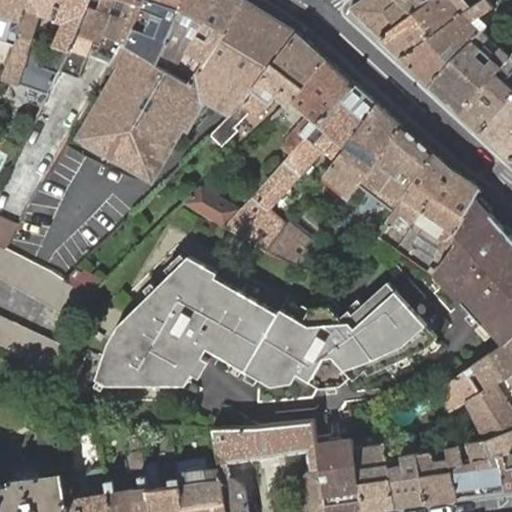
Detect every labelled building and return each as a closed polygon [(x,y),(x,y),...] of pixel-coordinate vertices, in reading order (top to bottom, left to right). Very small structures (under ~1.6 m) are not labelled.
[(0,0),(0,39),(16,45),(21,32),(25,21),(31,0),(0,0)] [(5,77),(3,81),(18,86),(29,55),(28,55),(34,37),(43,12),(57,17),(62,0),(31,0),(25,21),(21,32),(16,45),(15,50),(5,77)] [(62,0),(57,17),(67,21),(57,45),(63,47),(57,60),(42,53),(38,64),(60,71),(60,70),(70,50),(71,48),(72,47),(91,0),(62,0)] [(144,0),(91,0),(72,47),(71,48),(70,50),(60,70),(80,78),(89,55),(107,11),(121,15),(101,61),(110,64),(112,60),(113,58),(122,43),(127,46),(128,44),(142,5),(144,0)] [(158,63),(128,44),(127,46),(122,43),(113,58),(123,64),(121,67),(80,138),(150,180),(182,126),(187,128),(204,98),(231,113),(240,103),(254,87),(256,85),(299,31),(249,0),(243,0),(225,30),(227,31),(206,60),(189,83),(172,74),(165,69),(157,64),(158,63)] [(144,0),(142,5),(128,44),(158,63),(164,49),(187,0),(144,0)] [(214,0),(187,0),(164,49),(174,54),(182,58),(187,49),(205,21),(203,20),(214,0)] [(243,0),(214,0),(203,20),(205,21),(187,49),(206,60),(227,31),(225,30),(243,0)] [(360,0),(350,7),(381,37),(414,12),(401,0),(360,0)] [(400,55),(401,56),(465,11),(455,0),(432,0),(414,12),(381,37),(388,44),(402,34),(412,46),(400,55)] [(494,4),(490,0),(481,0),(465,11),(401,56),(430,85),(483,28),(474,19),(494,4)] [(401,0),(414,12),(432,0),(401,0)] [(491,30),(486,26),(483,28),(430,85),(432,87),(435,83),(461,106),(458,110),(461,112),(511,55),(511,49),(509,46),(497,59),(480,43),(491,30)] [(231,113),(211,134),(222,145),(238,130),(235,127),(250,112),(257,119),(271,103),(272,102),(278,95),(287,104),(292,99),(304,86),(303,85),(329,58),(299,32),(299,31),(256,85),(254,87),(240,103),(231,113)] [(402,34),(388,44),(400,55),(412,46),(402,34)] [(164,49),(158,63),(157,64),(165,69),(174,54),(164,49)] [(206,60),(187,49),(182,58),(172,74),(189,83),(206,60)] [(511,55),(461,112),(481,131),(511,94),(511,55)] [(123,64),(113,58),(112,60),(121,67),(123,64)] [(356,83),(329,58),(303,85),(304,86),(292,99),(308,113),(285,138),(287,140),(281,147),(291,155),(307,138),(320,124),(321,123),(319,122),(356,83)] [(60,71),(38,64),(34,76),(54,83),(60,71)] [(243,208),(226,226),(243,235),(251,240),(254,242),(268,252),(288,225),(269,209),(320,150),(311,142),(324,127),(328,129),(316,142),(337,160),(344,151),(347,147),(380,103),(356,83),(319,122),(321,123),(320,124),(307,138),(291,155),(254,196),(243,208)] [(435,83),(432,87),(458,110),(461,106),(435,83)] [(511,158),(511,94),(481,131),(511,158)] [(278,95),(272,102),(280,110),(287,104),(278,95)] [(403,124),(380,103),(347,147),(344,151),(337,160),(334,163),(327,172),(326,174),(327,175),(324,178),(326,179),(330,175),(346,188),(342,193),(349,198),(353,193),(361,181),(403,124)] [(361,181),(397,208),(407,193),(411,187),(435,152),(403,124),(361,181)] [(334,163),(337,160),(316,142),(328,129),(324,127),(311,142),(320,150),(334,163)] [(389,225),(381,237),(398,248),(417,220),(416,219),(418,217),(425,207),(453,168),(435,152),(411,187),(407,193),(397,208),(386,223),(389,225)] [(448,224),(441,233),(418,217),(416,219),(417,220),(398,248),(427,268),(433,272),(435,269),(439,264),(451,247),(455,242),(452,239),(457,230),(467,214),(465,214),(481,186),(453,168),(425,207),(448,224)] [(330,175),(326,179),(342,193),(346,188),(330,175)] [(203,185),(183,202),(226,226),(243,208),(203,185)] [(511,234),(503,224),(496,216),(480,198),(484,188),(482,187),(481,186),(465,214),(467,214),(457,230),(452,239),(455,242),(451,247),(439,264),(435,269),(463,302),(481,323),(477,327),(487,338),(496,330),(503,339),(500,341),(503,344),(506,342),(509,345),(511,341),(511,234)] [(425,207),(418,217),(441,233),(448,224),(425,207)] [(0,216),(0,244),(5,247),(17,224),(0,216)] [(288,225),(268,252),(273,253),(299,265),(316,243),(290,222),(288,225)] [(0,276),(74,320),(90,297),(77,288),(65,279),(51,270),(5,247),(0,244),(0,511),(70,511),(66,489),(66,484),(64,476),(36,480),(11,484),(2,485),(0,491),(0,276)] [(241,289),(217,275),(219,271),(190,254),(187,257),(171,273),(163,281),(160,283),(157,286),(150,293),(139,304),(119,324),(109,341),(105,354),(97,377),(100,378),(107,383),(109,384),(131,384),(137,383),(169,385),(187,384),(190,380),(194,373),(204,355),(209,347),(220,354),(233,361),(244,368),(249,371),(260,376),(273,385),(294,381),(296,376),(309,384),(312,380),(322,386),(328,385),(337,385),(343,383),(352,375),(355,378),(366,369),(370,373),(385,366),(400,360),(409,355),(427,347),(429,346),(436,339),(439,336),(389,280),(365,302),(363,304),(356,310),(352,313),(349,309),(341,317),(330,304),(312,306),(311,307),(304,320),(296,316),(282,308),(280,312),(265,303),(241,289)] [(395,276),(402,269),(398,265),(390,272),(395,276)] [(76,268),(65,279),(77,288),(90,297),(97,288),(100,286),(76,268)] [(0,347),(54,372),(62,348),(63,345),(0,315),(0,347)] [(104,335),(96,329),(93,335),(101,340),(104,335)] [(506,342),(503,344),(495,350),(473,365),(470,367),(479,393),(490,388),(499,382),(507,376),(511,373),(511,341),(509,345),(506,342)] [(511,373),(507,376),(499,382),(490,388),(479,393),(470,367),(464,372),(444,386),(453,408),(467,400),(479,424),(511,411),(511,373)] [(183,410),(173,405),(171,410),(180,415),(183,410)] [(511,411),(479,424),(486,439),(511,429),(511,411)] [(317,435),(315,419),(314,420),(298,422),(260,427),(215,428),(221,465),(227,511),(249,511),(249,510),(248,506),(248,497),(246,489),(246,488),(246,487),(245,486),(245,485),(244,484),(244,483),(243,482),(243,481),(242,481),(241,480),(240,479),(239,478),(238,478),(237,477),(236,477),(236,476),(235,476),(234,476),(233,476),(230,461),(262,456),(279,453),(310,449),(312,469),(316,468),(319,486),(306,488),(308,511),(327,511),(322,475),(319,447),(317,435)] [(68,422),(57,422),(60,433),(69,431),(68,422)] [(511,429),(486,439),(492,455),(498,453),(511,449),(511,429)] [(354,432),(354,430),(326,434),(317,435),(319,447),(322,475),(327,511),(346,511),(365,509),(360,469),(356,447),(356,442),(355,437),(354,432)] [(360,469),(365,509),(397,505),(391,468),(386,441),(363,445),(362,436),(361,431),(354,432),(355,437),(356,442),(356,447),(360,469)] [(492,455),(486,439),(472,441),(461,444),(448,447),(451,458),(459,496),(506,490),(502,468),(500,463),(498,453),(492,455)] [(143,450),(141,441),(133,443),(135,452),(143,450)] [(451,458),(448,447),(433,449),(418,452),(428,501),(459,496),(451,458)] [(511,449),(498,453),(500,463),(509,461),(511,466),(502,468),(506,490),(511,488),(511,449)] [(108,490),(111,511),(152,511),(149,488),(147,475),(143,450),(135,452),(134,451),(131,457),(134,477),(107,482),(108,490)] [(405,466),(391,468),(397,505),(428,501),(418,452),(403,454),(405,466)] [(227,511),(221,465),(207,467),(209,478),(189,481),(187,470),(179,471),(181,483),(185,511),(227,511)] [(107,482),(105,466),(92,469),(87,474),(91,493),(73,496),(72,488),(66,489),(70,511),(111,511),(108,490),(107,482)] [(209,478),(207,467),(187,470),(189,481),(209,478)] [(71,483),(72,488),(73,496),(91,493),(87,474),(70,477),(71,483)] [(152,511),(185,511),(181,483),(149,488),(152,511)]
